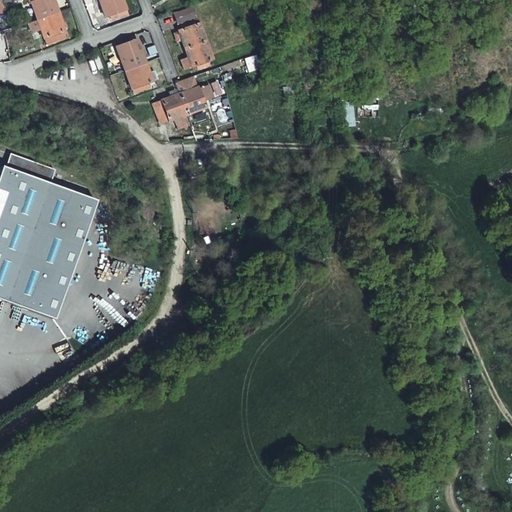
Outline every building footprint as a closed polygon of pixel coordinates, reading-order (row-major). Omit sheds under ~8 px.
[(38,20),(58,12),(53,0),(35,0),(35,1),(31,2),(38,20)] [(122,0),(99,0),(105,16),(110,14),(111,18),(122,14),(127,12),(122,0)] [(66,34),(58,12),(38,20),(44,38),(48,36),(50,40),(66,34)] [(182,39),(185,48),(206,41),(199,23),(195,25),(193,21),(182,25),(183,29),(179,31),(179,32),(174,34),(177,41),(182,39)] [(117,47),(125,70),(145,63),(137,40),(117,47)] [(206,41),(185,48),(188,56),(191,65),(196,64),(197,68),(209,64),(207,60),(212,58),(206,41)] [(188,56),(180,58),(184,68),(191,65),(188,56)] [(145,63),(125,70),(131,88),(135,86),(137,90),(148,86),(147,82),(152,81),(145,63)] [(209,84),(202,87),(207,99),(213,96),(209,84)] [(179,93),(187,113),(204,107),(208,106),(206,101),(203,103),(202,100),(207,99),(202,87),(197,88),(197,87),(188,90),(186,85),(177,88),(179,93)] [(165,121),(187,113),(179,93),(178,93),(171,96),(157,101),(165,121)] [(165,121),(157,101),(152,103),(159,123),(165,121)] [(0,300),(53,320),(94,199),(51,181),(51,173),(4,155),(0,166),(0,300)]
